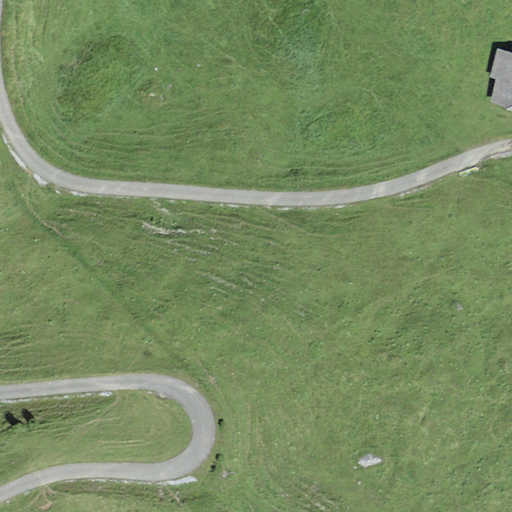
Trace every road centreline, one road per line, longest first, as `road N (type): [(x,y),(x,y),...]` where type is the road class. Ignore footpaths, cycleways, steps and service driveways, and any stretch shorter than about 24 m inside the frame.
road 1 (unclassified): [(511,145),(337,197),(83,185),(36,164),(0,96)]
road 2 (unclassified): [(0,392),(167,384),(189,396),(204,425),(195,454),(175,468),(64,471),(0,494)]
